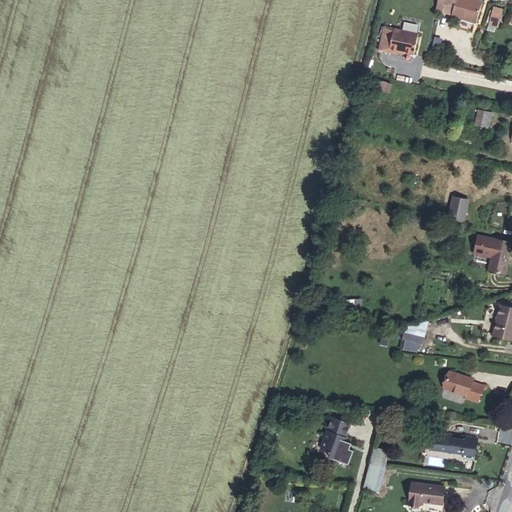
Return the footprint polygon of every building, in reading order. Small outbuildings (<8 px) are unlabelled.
[(439,9),(441,0),(436,0),(434,13),(450,16),(451,11),(439,9)] [(451,11),(453,0),(441,0),(439,9),(451,11)] [(481,1),(477,0),(454,0),(450,16),(476,22),(481,1)] [(490,5),(488,25),(499,26),(501,6),(490,5)] [(415,55),(419,34),(394,28),(390,53),(398,54),(399,52),(415,55)] [(387,91),(389,84),(367,79),(366,86),(387,91)] [(474,124),(488,127),(492,110),(477,107),(474,124)] [(453,193),(446,215),(463,221),(470,198),(453,193)] [(491,257),(487,272),(504,276),(511,243),(478,235),(474,253),(491,257)] [(360,261),(370,263),(375,242),(365,240),(360,261)] [(337,290),(342,275),(331,271),(326,286),(337,290)] [(511,310),(501,307),(493,338),(511,343),(511,310)] [(401,349),(417,351),(418,342),(424,343),(427,319),(406,316),(401,349)] [(474,378),(450,370),(443,388),(466,396),(465,400),(476,404),(483,386),(472,383),(474,378)] [(354,413),(335,407),(323,442),(331,445),(332,449),(332,451),(342,455),(347,439),(345,438),(348,428),(354,413)] [(473,466),(474,461),(478,443),(479,440),(466,437),(465,441),(448,438),(449,434),(434,431),(433,435),(429,439),(427,445),(430,449),(445,452),(445,454),(459,457),(458,463),(473,466)] [(376,447),(374,454),(385,457),(387,449),(376,447)] [(372,463),(382,465),(385,457),(374,454),(372,463)] [(372,463),(366,488),(376,490),(382,465),(372,463)] [(441,503),(443,489),(410,483),(406,503),(419,506),(419,500),(441,503)]
